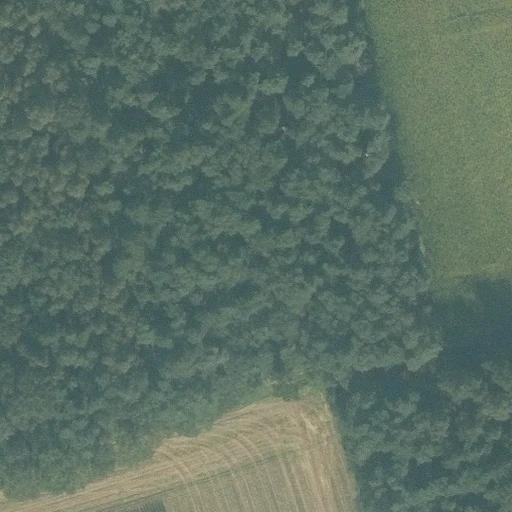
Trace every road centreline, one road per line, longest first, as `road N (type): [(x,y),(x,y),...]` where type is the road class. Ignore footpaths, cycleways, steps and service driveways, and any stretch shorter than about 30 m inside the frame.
road 1 (track): [(0,466),(324,372),(511,335)]
road 2 (track): [(167,418),(72,0)]
road 3 (track): [(258,234),(197,0)]
